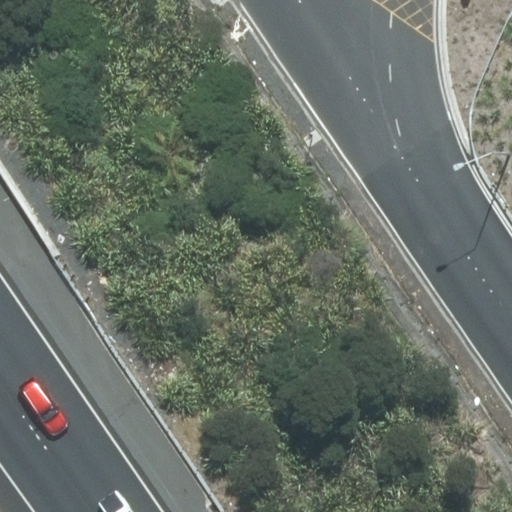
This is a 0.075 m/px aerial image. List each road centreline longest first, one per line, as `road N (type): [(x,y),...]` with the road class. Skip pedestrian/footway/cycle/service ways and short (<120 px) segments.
road 1 (motorway): [(401,137),(511,308)]
road 2 (motorway): [(307,0),(401,137)]
road 3 (motorway): [(0,385),(91,511)]
road 4 (motorway): [(394,0),(401,137)]
